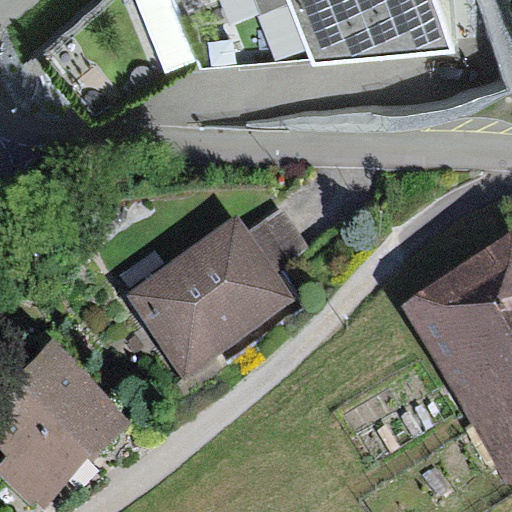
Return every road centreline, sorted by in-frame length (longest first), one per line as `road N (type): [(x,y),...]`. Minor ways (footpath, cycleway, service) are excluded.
road 1 (residential): [(83,511),(180,444),(412,234),(511,169)]
road 2 (residential): [(12,153),(154,140),(446,138),(511,148)]
